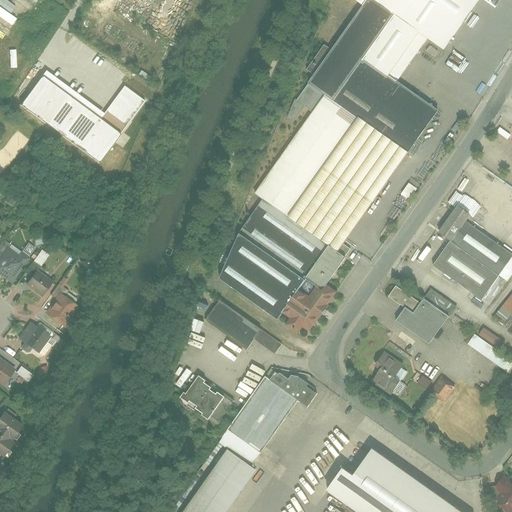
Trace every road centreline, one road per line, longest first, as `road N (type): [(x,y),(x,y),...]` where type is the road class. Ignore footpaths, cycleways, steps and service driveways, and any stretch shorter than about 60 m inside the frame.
road 1 (residential): [(511,83),(332,352),(339,381),(464,469),(496,459),(511,439)]
road 2 (unknown): [(350,389),(291,463),(283,511)]
